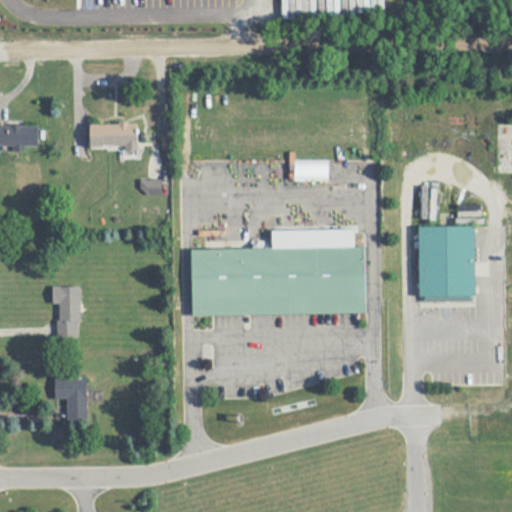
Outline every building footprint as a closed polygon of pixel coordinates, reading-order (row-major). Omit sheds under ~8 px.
[(139,123),(91,123),(91,149),(139,149),(139,123)] [(0,147),(39,148),(39,125),(0,124),(0,147)] [(511,173),(511,124),(496,124),(496,173),(511,173)] [(163,180),(142,180),(142,193),(163,193),(163,180)] [(419,217),(419,286),(476,285),(475,217),(419,217)] [(191,241),(193,307),(367,303),(365,237),(191,241)] [(52,278),(53,297),(60,297),(60,311),(56,311),(56,330),(79,329),(79,314),(82,314),(81,277),(52,278)] [(56,370),(56,391),(68,391),(68,411),(88,411),(87,370),(56,370)]
